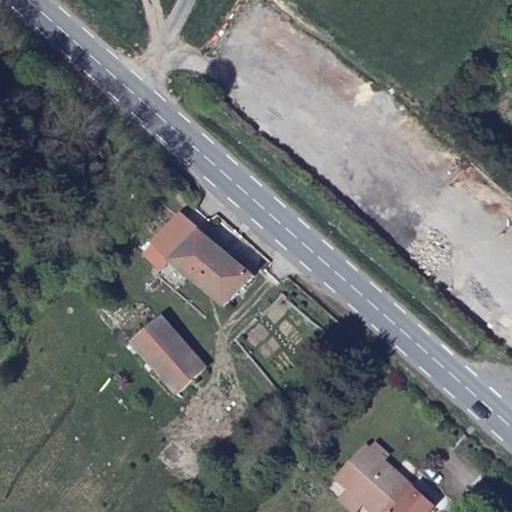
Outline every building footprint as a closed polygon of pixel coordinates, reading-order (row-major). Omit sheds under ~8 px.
[(180,211),(147,244),(166,264),(217,306),(251,276),(180,211)] [(166,264),(147,244),(140,252),(158,269),(166,264)] [(160,313),(125,339),(175,395),(205,364),(160,313)] [(365,449),(376,460),(382,453),(372,443),(365,449)] [(441,511),(442,511),(429,499),(424,506),(376,460),(365,449),(361,445),(330,476),(341,486),(356,501),(366,511),(441,511)] [(347,509),(356,501),(341,486),(333,496),(347,509)]
